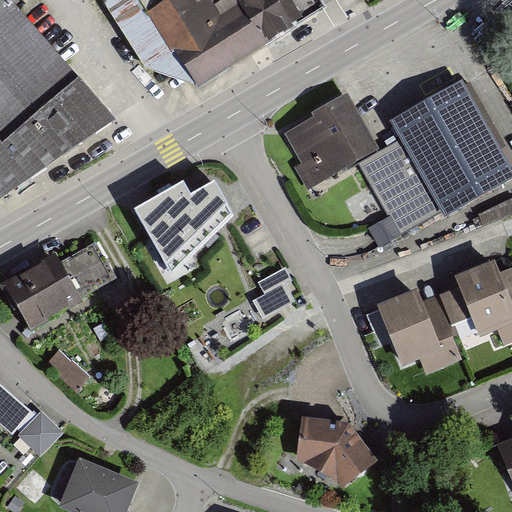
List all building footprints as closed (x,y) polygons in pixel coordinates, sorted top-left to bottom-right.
[(0,0),(0,199),(2,203),(116,124),(9,0),(0,0)] [(115,0),(112,6),(155,70),(202,86),(311,18),(299,0),(253,0),(227,17),(216,0),(115,0)] [(445,223),(511,185),(511,173),(463,87),(391,127),(400,143),(380,155),(359,166),(401,240),(442,217),(445,223)] [(296,171),(309,194),(359,166),(380,155),(349,99),(312,120),(314,123),(286,138),(303,167),(296,171)] [(138,218),(172,279),(233,220),(215,190),(191,204),(184,192),(138,218)] [(67,254),(17,284),(47,333),(97,304),(67,254)] [(467,290),(446,297),(457,328),(475,321),(482,338),(501,331),(507,347),(511,344),(511,272),(510,274),(505,263),(463,279),(467,290)] [(293,281),(286,268),(258,283),(265,297),(253,304),(263,321),(295,304),(285,285),(293,281)] [(457,328),(446,297),(435,301),(431,289),(382,307),(406,371),(424,364),(428,376),(469,361),(457,328)] [(95,377),(63,351),(48,369),(80,395),(95,377)] [(0,388),(0,426),(40,462),(64,436),(42,416),(37,422),(0,388)] [(357,423),(313,422),(308,461),(354,489),(381,461),(357,423)] [(145,489),(86,462),(65,505),(79,511),(138,511),(135,510),(145,489)]
